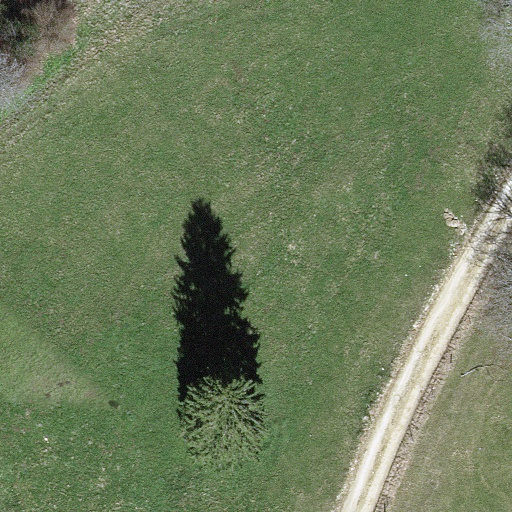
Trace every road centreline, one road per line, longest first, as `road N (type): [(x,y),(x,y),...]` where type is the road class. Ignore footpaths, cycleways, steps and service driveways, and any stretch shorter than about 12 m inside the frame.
road 1 (track): [(364,511),(409,387),(511,205)]
road 2 (track): [(231,0),(0,154)]
